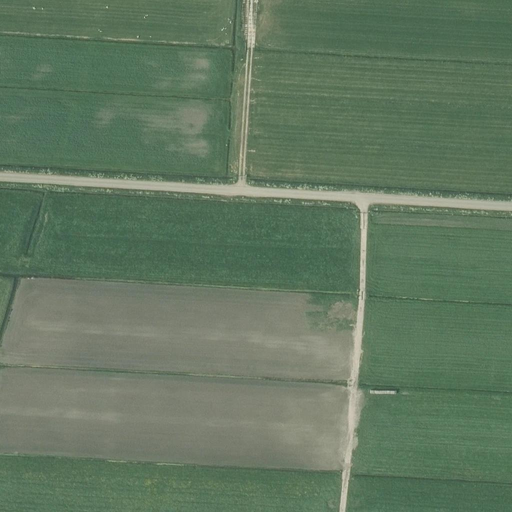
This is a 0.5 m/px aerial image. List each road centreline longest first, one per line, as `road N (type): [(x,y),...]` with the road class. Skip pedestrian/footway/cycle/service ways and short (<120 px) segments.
road 1 (unclassified): [(511,206),(0,176)]
road 2 (track): [(344,511),(364,197)]
road 3 (track): [(252,0),(240,190)]
